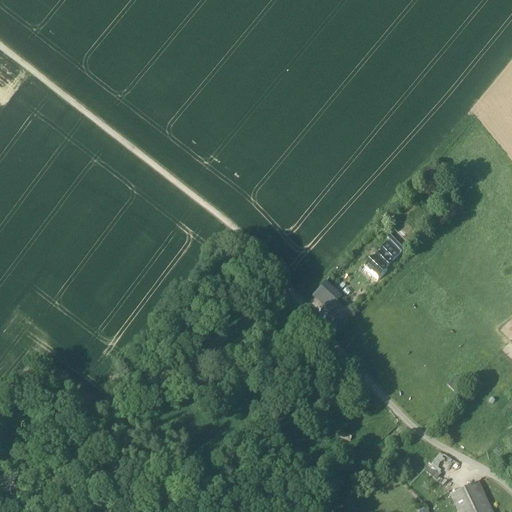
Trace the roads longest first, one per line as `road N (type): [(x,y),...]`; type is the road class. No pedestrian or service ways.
road 1 (track): [(310,313),(227,222),(0,46)]
road 2 (residential): [(511,491),(429,440),(310,313)]
